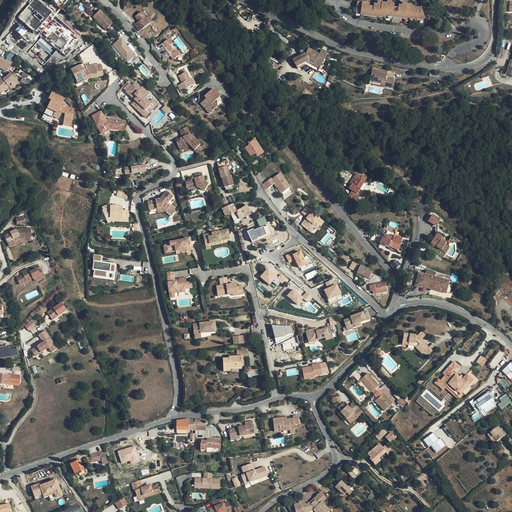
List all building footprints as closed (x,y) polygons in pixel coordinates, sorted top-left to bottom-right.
[(33,15),(34,15),(43,1),(41,0),(37,0),(35,4),(33,3),(29,12),(30,13),(29,14),(30,15),(31,16),(32,16),(33,15)] [(45,2),(43,1),(34,15),(37,17),(45,2)] [(411,5),(406,4),(405,7),(401,6),(398,5),(398,8),(393,8),(394,5),(391,4),(386,4),(381,3),(380,6),(377,5),(373,5),(373,7),(369,7),(369,3),(357,2),(355,14),(359,15),(360,13),(362,13),(362,15),(376,18),(376,16),(379,16),(379,15),(384,15),(385,14),(387,14),(387,17),(401,19),(402,17),(404,17),(404,16),(407,16),(406,18),(418,20),(419,19),(423,20),(424,18),(428,19),(430,8),(420,7),(420,8),(411,7),(411,5)] [(44,10),(50,13),(53,8),(47,5),(44,10)] [(99,11),(92,18),(103,31),(110,25),(99,11)] [(250,13),(247,19),(254,22),(257,16),(250,13)] [(146,21),(142,14),(135,19),(138,24),(134,27),(138,33),(150,26),(146,21)] [(20,24),(15,30),(22,36),(27,31),(20,24)] [(77,37),(79,35),(73,27),(70,30),(77,37)] [(72,45),(78,41),(71,32),(65,36),(72,45)] [(131,56),(118,42),(111,48),(124,62),(131,56)] [(173,61),(179,56),(176,52),(174,54),(165,43),(157,49),(166,60),(170,57),(173,61)] [(319,54),(308,48),(306,53),(302,55),(292,60),(296,66),(306,61),(319,68),(327,53),(321,50),(319,54)] [(0,67),(4,70),(9,60),(0,54),(0,67)] [(77,67),(89,79),(97,79),(97,77),(102,77),(101,69),(100,67),(98,67),(95,67),(95,69),(85,70),(84,68),(83,65),(77,67)] [(89,79),(77,67),(70,71),(77,86),(89,79)] [(385,77),(386,76),(378,74),(378,72),(371,70),(370,76),(373,76),(372,83),(381,84),(380,86),(381,86),(392,89),(393,79),(385,77)] [(0,87),(5,84),(7,86),(8,87),(11,84),(15,80),(12,76),(14,74),(12,72),(9,74),(7,71),(0,77),(0,87)] [(188,73),(180,77),(183,84),(179,86),(182,93),(188,90),(187,89),(194,86),(188,73)] [(92,83),(89,79),(77,86),(78,88),(85,84),(86,85),(92,83)] [(133,88),(136,86),(133,84),(125,92),(134,101),(131,105),(138,112),(141,108),(144,110),(150,104),(149,102),(147,101),(144,98),(147,94),(140,87),(139,89),(136,91),(133,88)] [(219,97),(213,89),(204,97),(206,99),(207,100),(205,102),(203,101),(200,104),(209,113),(217,107),(213,103),(219,97)] [(64,102),(51,95),(47,101),(49,103),(52,104),(50,107),(48,106),(39,121),(50,127),(52,124),(60,128),(68,130),(71,112),(62,110),(61,109),(64,102)] [(151,100),(149,102),(150,104),(144,110),(141,108),(138,112),(144,117),(156,105),(151,100)] [(125,121),(116,120),(116,121),(112,121),(113,120),(108,119),(106,120),(102,112),(94,115),(101,133),(111,130),(119,130),(120,126),(125,126),(125,121)] [(187,127),(179,130),(180,134),(185,132),(186,134),(181,135),(175,139),(178,147),(188,143),(191,146),(194,149),(196,147),(199,151),(201,149),(199,146),(201,144),(190,134),(187,127)] [(263,152),(252,139),(246,143),(247,145),(243,148),(250,157),(254,154),(256,157),(263,152)] [(225,164),(217,166),(221,180),(222,184),(224,190),(232,188),(230,178),(229,178),(225,164)] [(124,168),(125,175),(144,172),(143,165),(138,166),(124,168)] [(194,181),(192,182),(190,182),(194,188),(196,187),(204,191),(207,184),(203,182),(201,173),(194,175),(195,179),(194,179),(194,181)] [(265,183),(268,188),(273,184),(280,194),(290,187),(280,173),(271,180),(270,178),(265,183)] [(353,185),(352,184),(349,189),(356,194),(365,179),(359,175),(357,179),(353,185)] [(161,208),(165,211),(169,207),(166,204),(172,196),(167,191),(161,199),(159,199),(155,200),(149,202),(150,210),(156,209),(161,208)] [(226,199),(219,201),(221,209),(228,206),(226,199)] [(230,214),(236,211),(232,204),(228,206),(221,209),(225,216),(230,214)] [(246,217),(251,214),(247,205),(242,208),(246,217)] [(101,211),(105,219),(107,219),(121,220),(121,221),(127,222),(127,212),(122,212),(123,206),(117,206),(118,207),(113,207),(113,206),(109,206),(109,207),(102,210),(101,211)] [(313,234),(324,221),(307,206),(301,212),(306,216),(300,223),(313,234)] [(235,222),(246,217),(242,208),(236,211),(230,214),(231,217),(234,222),(235,222)] [(432,221),(440,226),(443,220),(436,215),(432,221)] [(264,217),(262,218),(258,220),(252,223),(255,229),(267,224),(264,217)] [(13,232),(4,236),(8,244),(21,238),(32,238),(31,228),(18,229),(16,230),(13,232)] [(230,239),(228,229),(203,235),(204,242),(209,241),(210,244),(221,242),(221,241),(230,239)] [(446,250),(450,244),(444,240),(446,237),(440,233),(434,243),(446,250)] [(394,235),(393,238),(384,234),(383,238),(382,238),(380,244),(388,247),(388,246),(397,250),(402,239),(394,235)] [(188,236),(183,237),(183,238),(169,240),(169,242),(170,247),(174,246),(174,249),(174,250),(186,248),(185,243),(189,242),(188,236)] [(170,247),(169,242),(163,243),(164,250),(174,249),(174,246),(170,247)] [(186,248),(174,250),(175,251),(190,249),(189,242),(185,243),(186,248)] [(454,247),(450,244),(446,250),(450,253),(454,247)] [(292,254),(299,267),(308,263),(301,250),(292,254)] [(295,260),(292,253),(286,256),(289,263),(295,260)] [(116,263),(102,262),(102,255),(94,254),(92,270),(95,270),(94,278),(114,279),(116,263)] [(350,267),(356,270),(358,265),(352,262),(350,267)] [(368,270),(358,265),(356,270),(355,272),(357,273),(365,277),(364,278),(368,281),(372,273),(367,271),(368,270)] [(269,285),(273,281),(277,285),(281,280),(268,267),(260,276),(269,285)] [(23,275),(16,278),(19,285),(32,279),(36,281),(44,278),(41,270),(38,272),(36,269),(29,272),(28,269),(21,272),(23,275)] [(315,269),(305,275),(308,280),(318,274),(315,269)] [(172,274),(165,275),(168,291),(176,289),(176,292),(184,290),(184,288),(192,286),(191,280),(185,280),(184,276),(177,278),(177,281),(174,281),(172,274)] [(435,278),(429,276),(428,278),(422,276),(418,288),(424,290),(425,289),(448,296),(453,279),(436,274),(435,278)] [(226,276),(219,277),(220,284),(216,285),(217,291),(222,290),(222,292),(227,292),(227,294),(233,293),(237,292),(237,294),(243,294),(242,285),(236,286),(236,282),(228,283),(226,276)] [(334,278),(325,283),(327,288),(323,290),(329,301),(342,294),(334,278)] [(375,290),(375,294),(386,291),(385,283),(369,286),(370,291),(372,290),(375,290)] [(303,299),(308,303),(312,297),(306,291),(302,296),(293,288),(286,296),(298,305),(303,299)] [(66,310),(61,303),(48,313),(53,319),(66,310)] [(344,320),(347,330),(354,328),(352,325),(358,323),(356,318),(359,317),(361,322),(370,318),(367,311),(350,317),(351,318),(344,320)] [(38,312),(32,317),(34,320),(41,315),(38,312)] [(35,324),(31,319),(25,325),(29,329),(35,324)] [(272,327),(276,344),(282,343),(283,350),(299,347),(296,336),(294,337),(290,323),(272,327)] [(215,334),(214,324),(193,326),(194,338),(200,337),(200,335),(215,334)] [(326,337),(328,337),(329,339),(333,338),(330,326),(322,328),(322,329),(318,330),(316,331),(315,329),(305,331),(307,339),(317,337),(318,339),(326,337)] [(54,343),(45,330),(38,334),(44,342),(32,350),(36,355),(48,347),(54,343)] [(420,340),(421,339),(425,335),(422,331),(416,337),(416,336),(404,334),(402,343),(409,345),(410,342),(414,343),(414,346),(422,354),(424,352),(427,356),(436,347),(433,343),(429,347),(424,342),(422,343),(420,340)] [(246,336),(235,337),(236,345),(247,344),(246,336)] [(453,340),(456,344),(457,345),(463,341),(459,336),(453,340)] [(54,343),(48,347),(52,352),(57,348),(54,343)] [(0,346),(0,357),(17,355),(16,345),(8,347),(7,345),(0,346)] [(229,359),(223,359),(224,371),(230,371),(230,369),(242,369),(241,356),(247,356),(247,349),(236,349),(237,356),(229,357),(229,359)] [(499,351),(488,364),(494,368),(505,355),(499,351)] [(482,366),(487,359),(481,355),(476,362),(482,366)] [(441,380),(447,386),(459,397),(463,392),(474,380),(467,374),(464,377),(461,380),(459,378),(452,372),(453,371),(456,373),(460,368),(454,362),(443,373),(445,375),(441,380)] [(311,366),(301,368),(304,379),(314,377),(313,376),(321,374),(319,363),(311,365),(311,366)] [(357,380),(361,377),(356,370),(352,374),(357,380)] [(21,376),(10,375),(0,373),(0,383),(9,385),(19,386),(21,376)] [(368,373),(362,379),(367,384),(366,386),(371,392),(372,391),(374,394),(380,389),(378,386),(379,385),(368,373)] [(447,386),(441,380),(440,381),(438,379),(435,382),(444,389),(446,387),(459,399),(464,394),(463,392),(459,397),(447,386)] [(384,393),(378,399),(376,401),(384,411),(393,403),(384,393)] [(475,407),(482,417),(496,406),(487,394),(476,402),(478,404),(475,407)] [(503,402),(500,405),(503,409),(511,402),(511,401),(507,395),(501,399),(503,402)] [(401,397),(396,401),(402,407),(406,403),(401,397)] [(359,408),(354,402),(350,405),(351,407),(353,408),(351,410),(350,408),(348,405),(347,406),(344,403),(338,408),(341,411),(340,412),(346,419),(349,417),(353,421),(358,418),(354,413),(359,408)] [(284,417),(274,419),(276,431),(281,430),(282,434),(297,432),(296,423),(301,422),(300,414),(294,415),(294,417),(288,418),(284,419),(284,417)] [(189,419),(177,421),(177,425),(176,430),(178,430),(177,433),(186,433),(186,430),(188,430),(195,430),(195,425),(194,425),(189,425),(189,419)] [(247,425),(229,429),(229,432),(233,431),(234,437),(240,436),(255,433),(253,421),(246,422),(247,425)] [(497,428),(504,436),(505,435),(504,434),(507,433),(504,429),(501,431),(499,427),(497,428)] [(504,436),(497,428),(491,432),(496,441),(504,436)] [(390,442),(393,439),(394,437),(390,433),(388,434),(383,429),(376,436),(379,440),(384,436),(390,442)] [(233,431),(229,432),(231,440),(240,438),(240,436),(234,437),(233,431)] [(429,447),(431,445),(436,452),(445,446),(434,431),(423,440),(429,447)] [(221,440),(215,440),(207,439),(207,441),(203,441),(201,441),(200,450),(206,450),(207,448),(220,449),(221,440)] [(380,444),(367,455),(376,465),(381,460),(379,458),(386,452),(380,444)] [(135,445),(117,450),(121,463),(130,461),(131,464),(140,462),(135,445)] [(91,457),(92,462),(101,460),(102,464),(108,463),(104,452),(90,455),(91,457)] [(71,465),(72,468),(74,472),(77,470),(78,472),(84,470),(79,460),(80,460),(78,455),(71,458),(73,461),(71,462),(72,464),(70,464),(71,465)] [(194,460),(193,467),(221,470),(222,463),(194,460)] [(265,467),(256,470),(254,463),(242,467),(245,475),(242,476),(246,484),(268,476),(265,467)] [(357,476),(360,473),(355,467),(352,470),(357,476)] [(195,477),(195,483),(203,484),(203,485),(211,485),(211,487),(220,488),(221,479),(212,478),(212,472),(205,471),(204,477),(195,477)] [(41,483),(33,486),(36,496),(49,492),(50,495),(52,500),(64,496),(58,479),(46,483),(42,485),(41,483)] [(142,487),(140,480),(132,483),(134,491),(136,491),(138,497),(148,494),(153,493),(154,494),(161,492),(158,484),(154,486),(152,487),(151,484),(142,487)] [(341,480),(335,486),(344,495),(346,492),(350,489),(352,486),(350,484),(347,486),(341,480)] [(327,498),(321,492),(314,499),(315,500),(311,503),(310,502),(305,503),(305,501),(299,502),(299,504),(294,505),(295,509),(300,508),(303,511),(307,511),(312,511),(314,510),(316,511),(328,511),(330,510),(323,502),(327,498)] [(212,500),(214,506),(209,508),(211,511),(218,511),(222,511),(225,511),(231,510),(228,501),(224,502),(222,496),(212,500)] [(128,504),(124,497),(116,502),(120,509),(128,504)] [(11,511),(10,503),(0,504),(0,511),(11,511)]
